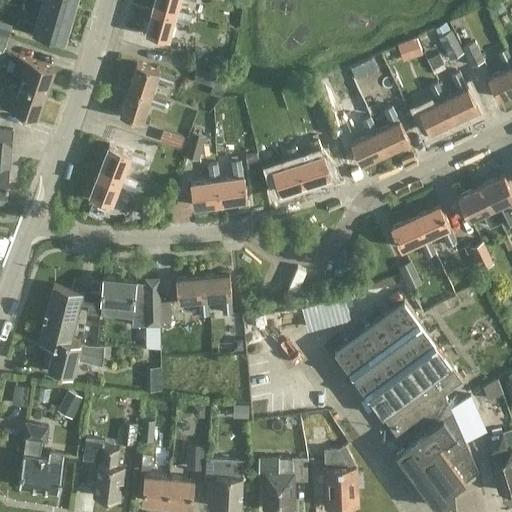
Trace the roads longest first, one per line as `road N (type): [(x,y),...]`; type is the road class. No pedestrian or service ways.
road 1 (residential): [(511,123),(369,192),(334,243),(296,257),(233,232),(109,237),(29,226)]
road 2 (unclassified): [(29,226),(99,52),(111,0)]
